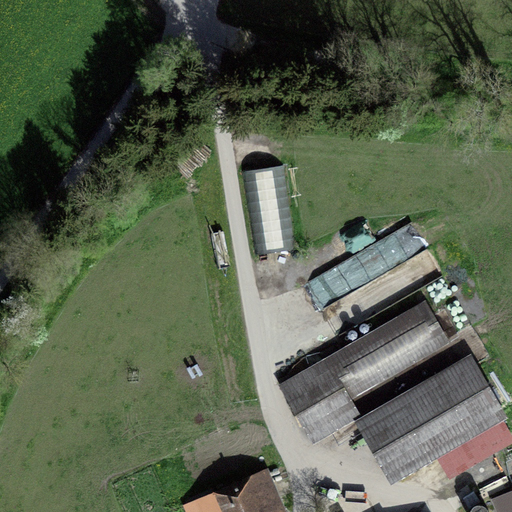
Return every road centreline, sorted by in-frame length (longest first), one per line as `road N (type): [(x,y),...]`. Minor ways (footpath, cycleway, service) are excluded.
road 1 (track): [(190,13),(232,171),(279,425),(302,469),(408,493),(438,511)]
road 2 (track): [(0,264),(190,13)]
